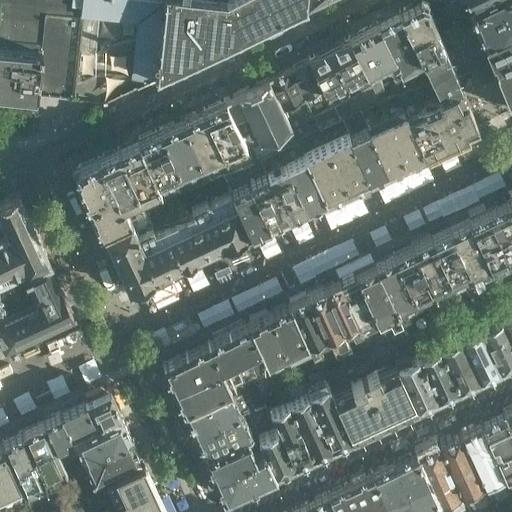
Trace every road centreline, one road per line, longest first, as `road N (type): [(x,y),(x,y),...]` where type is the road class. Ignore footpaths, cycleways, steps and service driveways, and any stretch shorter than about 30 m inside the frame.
road 1 (residential): [(0,398),(511,156)]
road 2 (residential): [(27,161),(367,0)]
road 3 (residential): [(511,387),(250,511)]
